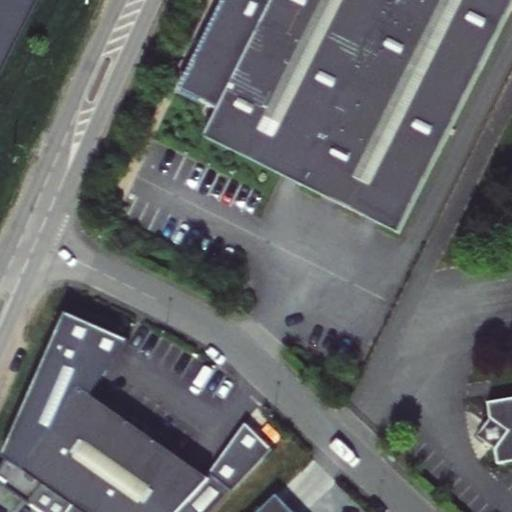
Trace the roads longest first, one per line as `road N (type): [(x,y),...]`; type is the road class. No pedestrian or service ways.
road 1 (residential): [(44,245),(238,346),(412,511)]
road 2 (secondary): [(44,245),(153,0)]
road 3 (secondary): [(119,0),(14,230)]
